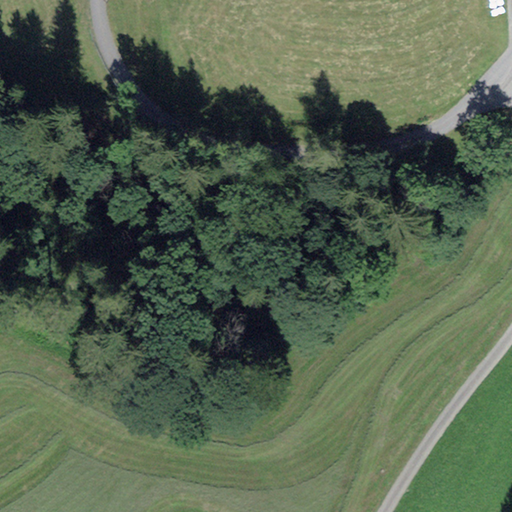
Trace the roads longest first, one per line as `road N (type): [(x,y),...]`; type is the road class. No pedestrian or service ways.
road 1 (unclassified): [(511,57),(451,119),(407,142),(349,156),(238,152),(158,118),(131,89),(111,57),(98,0)]
road 2 (track): [(385,511),(511,333)]
